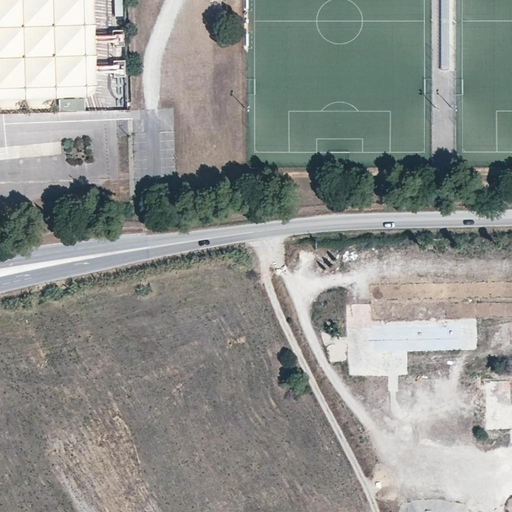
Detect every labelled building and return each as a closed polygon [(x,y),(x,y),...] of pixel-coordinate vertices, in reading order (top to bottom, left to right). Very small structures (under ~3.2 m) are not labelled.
[(0,0),(0,112),(85,110),(85,97),(87,96),(91,96),(93,94),(96,90),(97,86),(94,0),(0,0)] [(122,0),(114,0),(115,16),(123,15),(122,0)] [(124,75),(123,60),(116,60),(117,76),(124,75)] [(380,363),(380,351),(478,349),(477,316),(452,316),(452,321),(374,323),(375,363),(380,363)] [(417,472),(417,457),(409,457),(409,472),(417,472)]
